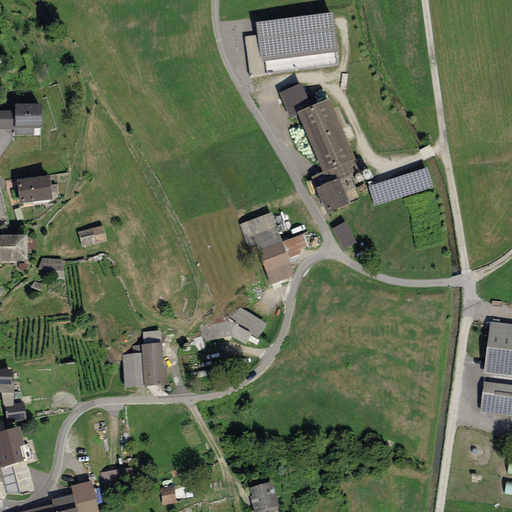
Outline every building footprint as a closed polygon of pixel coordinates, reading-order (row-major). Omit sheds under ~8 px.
[(334,17),(257,28),(263,64),(339,53),(334,17)] [(356,161),(329,101),(297,116),(324,176),(356,161)] [(15,111),(0,111),(0,129),(14,130),(14,135),(33,135),(33,131),(42,131),(42,106),(15,106),(15,111)] [(428,169),(369,188),(375,207),(434,188),(428,169)] [(50,179),(17,183),(20,206),(53,202),(50,179)] [(338,182),(316,192),(327,216),(349,206),(338,182)] [(272,215),(240,227),(251,255),(259,252),(271,285),(295,276),(272,215)] [(346,223),(333,230),(343,250),(356,244),(346,223)] [(102,227),(78,233),(82,248),(106,242),(102,227)] [(27,238),(0,237),(0,263),(27,263),(27,238)] [(63,261),(42,259),(38,271),(52,271),(52,279),(65,280),(63,261)] [(260,338),(269,324),(241,306),(232,320),(242,327),(235,337),(247,344),(253,334),(260,338)] [(511,327),(490,325),(484,375),(511,378),(511,327)] [(132,355),(122,356),(124,389),(168,387),(166,368),(163,368),(162,345),(132,347),(132,355)] [(13,372),(0,371),(0,393),(13,394),(13,372)] [(511,387),(484,384),(481,413),(511,416),(511,387)] [(0,469),(23,463),(20,450),(25,449),(19,430),(0,435),(0,469)] [(130,480),(128,468),(102,472),(104,484),(130,480)] [(55,508),(37,511),(97,511),(91,484),(71,488),(73,497),(53,501),(55,508)] [(278,508),(272,484),(250,490),(252,497),(250,498),(253,511),(268,511),(268,510),(278,508)] [(158,490),(160,505),(172,503),(170,488),(158,490)]
